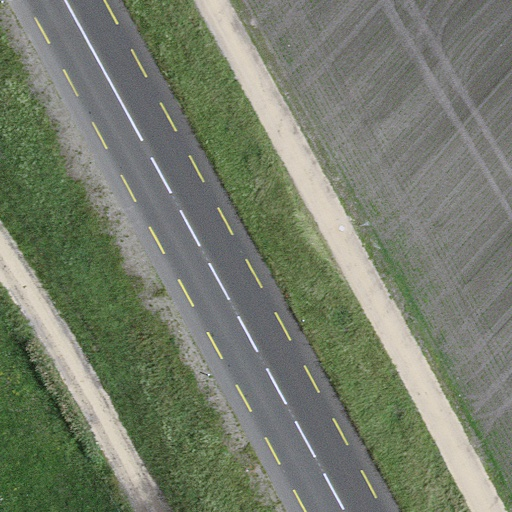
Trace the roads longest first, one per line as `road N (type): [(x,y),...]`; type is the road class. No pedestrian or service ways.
road 1 (primary): [(344,511),(64,0)]
road 2 (track): [(490,511),(212,0)]
road 3 (track): [(154,511),(0,245)]
